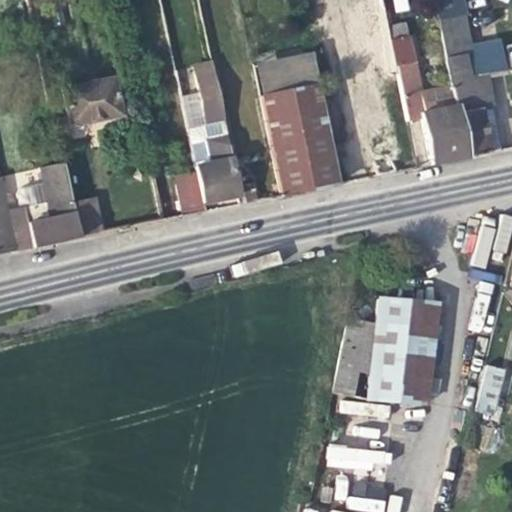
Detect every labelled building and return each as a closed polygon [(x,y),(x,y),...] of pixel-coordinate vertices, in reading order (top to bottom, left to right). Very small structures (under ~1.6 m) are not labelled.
[(358,9),(355,0),(338,0),(341,13),(358,9)] [(362,83),(395,76),(382,13),(379,0),(362,0),(371,42),(354,46),(362,83)] [(392,26),(388,11),(382,13),(395,76),(405,124),(420,121),(419,115),(444,110),(442,100),(422,103),(413,64),(410,65),(404,38),(407,37),(404,24),(392,26)] [(461,14),(436,19),(455,108),(465,158),(499,151),(484,78),(503,73),(498,49),(469,55),(461,14)] [(251,67),(258,98),(315,87),(308,55),(251,67)] [(188,70),(190,77),(212,72),(210,65),(188,70)] [(219,108),(212,72),(190,77),(197,113),(219,108)] [(59,91),(66,128),(118,117),(111,80),(59,91)] [(336,186),(315,87),(258,98),(280,197),(336,186)] [(455,108),(444,110),(419,115),(420,121),(430,166),(465,158),(455,108)] [(194,169),(202,205),(239,197),(225,133),(201,138),(207,166),(194,169)] [(386,141),(369,144),(376,178),(392,174),(386,141)] [(76,241),(71,216),(69,210),(60,165),(37,170),(42,194),(46,210),(21,216),(23,226),(7,229),(11,254),(76,241)] [(18,203),(21,216),(46,210),(42,194),(21,199),(18,203)] [(0,256),(11,254),(7,229),(0,197),(0,256)] [(98,204),(93,205),(94,214),(101,213),(98,204)] [(93,205),(69,210),(71,216),(76,241),(99,235),(94,214),(93,205)] [(376,298),(372,326),(363,400),(436,406),(447,304),(376,298)] [(326,393),(363,400),(372,326),(341,320),(326,393)] [(463,386),(475,389),(479,376),(467,374),(463,386)] [(497,381),(479,376),(475,389),(473,397),(491,401),(497,381)] [(488,412),(491,401),(473,397),(471,408),(488,412)]
